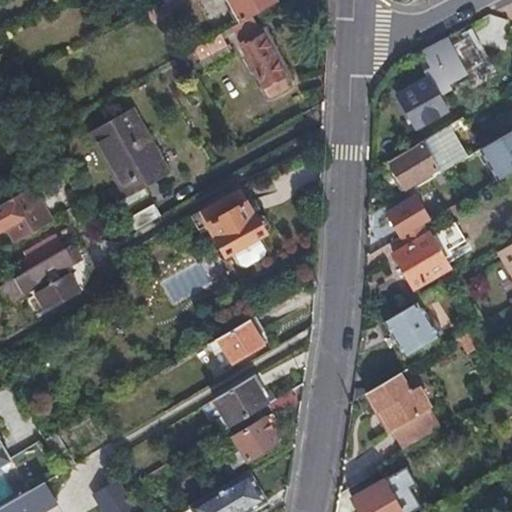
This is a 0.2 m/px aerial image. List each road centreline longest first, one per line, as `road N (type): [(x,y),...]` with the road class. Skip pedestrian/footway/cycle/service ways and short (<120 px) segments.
road 1 (residential): [(353,41),(338,337),(308,511)]
road 2 (residential): [(353,41),(407,31),(473,0)]
